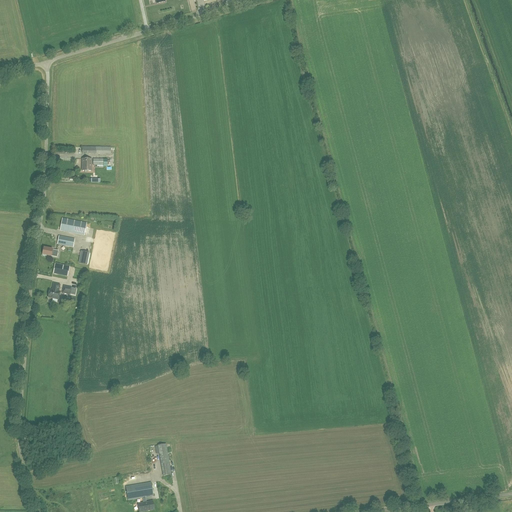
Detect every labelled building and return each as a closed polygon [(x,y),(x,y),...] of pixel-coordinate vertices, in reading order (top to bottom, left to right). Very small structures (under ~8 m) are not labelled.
[(146,26),(151,25),(150,18),(148,18),(146,7),(143,8),(146,26)] [(82,159),(82,171),(92,171),(92,159),(82,159)] [(84,235),(86,223),(63,219),(60,231),(84,235)] [(59,236),(57,244),(73,247),(75,239),(59,236)] [(52,250),(52,249),(43,248),(42,253),(42,254),(47,255),(48,254),(51,255),(57,256),(57,255),(58,255),(57,255),(58,251),(55,250),(55,251),(54,250),(52,250)] [(53,274),(67,277),(69,267),(55,264),(53,274)] [(58,291),(60,285),(53,283),(52,289),(53,289),(53,290),(50,289),(48,297),(58,299),(60,291),(58,291)] [(70,295),(71,288),(64,286),(62,293),(70,295)] [(158,445),(163,476),(171,475),(166,444),(158,445)] [(143,498),(144,503),(147,503),(146,497),(153,496),(151,483),(126,487),(128,500),(143,498)] [(147,503),(144,503),(138,504),(139,511),(154,510),(153,502),(147,503)]
